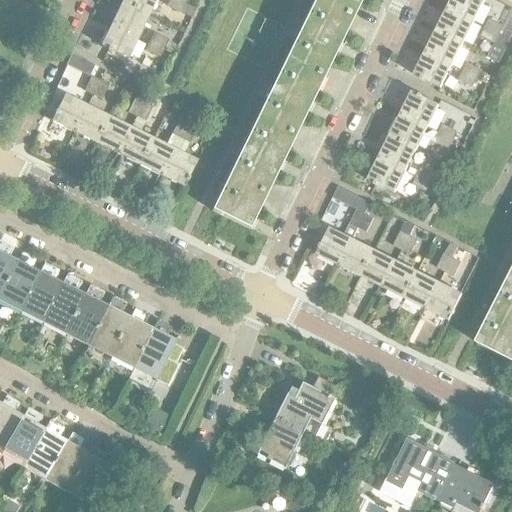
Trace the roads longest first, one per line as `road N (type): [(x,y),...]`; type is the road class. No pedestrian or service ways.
road 1 (residential): [(399,0),(257,296)]
road 2 (residential): [(257,296),(0,165)]
road 3 (residential): [(511,422),(257,296)]
road 4 (residential): [(0,215),(246,342)]
road 5 (residential): [(190,475),(0,368)]
road 6 (residential): [(0,156),(71,0)]
road 7 (residential): [(246,342),(190,475)]
